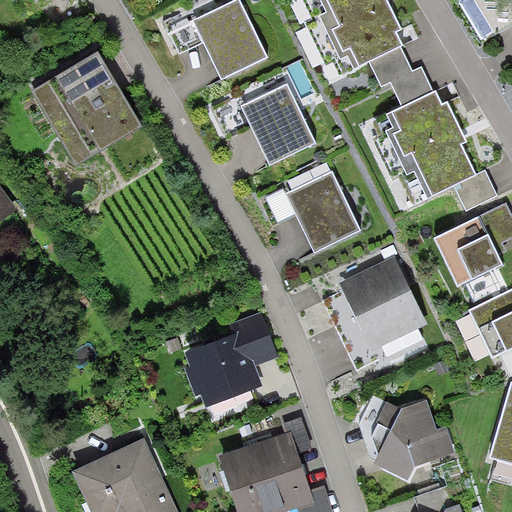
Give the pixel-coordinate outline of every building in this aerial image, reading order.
[(208,42),(223,77),(264,58),(237,0),(234,0),(196,17),(208,42)] [(309,0),(318,19),(359,0),(309,0)] [(359,0),(318,19),(343,73),(370,60),(402,45),(396,33),(403,29),(389,0),(359,0)] [(179,52),(208,42),(196,17),(183,13),(165,21),(179,52)] [(402,45),(370,60),(383,87),(391,83),(413,71),(402,45)] [(99,53),(33,92),(79,168),(144,129),(99,53)] [(413,71),(391,83),(402,106),(434,90),(422,66),(413,71)] [(254,128),(273,163),(313,145),(286,85),(245,104),(254,128)] [(387,131),(397,151),(458,121),(448,100),(441,103),(434,90),(402,106),(387,113),(394,128),(387,131)] [(225,140),(254,128),(245,104),(241,94),(211,106),(225,140)] [(458,121),(397,151),(409,174),(416,171),(429,196),(452,185),(476,173),(462,145),(469,141),(458,121)] [(476,173),(452,185),(467,213),(500,195),(486,168),(476,173)] [(296,213),(312,248),(353,229),(326,170),(285,188),(296,213)] [(0,181),(0,222),(20,207),(0,181)] [(270,225),(296,213),(285,188),(282,182),(255,194),(270,225)] [(485,214),(497,241),(511,234),(511,216),(506,204),(485,214)] [(485,214),(435,235),(457,287),(507,266),(497,241),(485,214)] [(391,257),(342,279),(347,287),(376,346),(430,324),(391,257)] [(382,360),(376,346),(347,287),(322,300),(357,372),(382,360)] [(511,289),(468,310),(491,360),(511,350),(511,289)] [(185,350),(207,405),(254,386),(246,367),(277,354),(259,312),(229,325),(232,331),(185,350)] [(448,356),(434,361),(439,374),(453,369),(448,356)] [(511,379),(511,380),(489,458),(511,463),(511,379)] [(376,467),(404,480),(412,463),(455,449),(449,426),(438,430),(427,396),(395,404),(383,399),(372,429),(380,451),(376,467)] [(291,430),(298,453),(312,449),(302,415),(282,421),(285,432),(291,430)] [(285,432),(221,453),(239,511),(271,511),(302,502),(313,499),(310,490),(298,453),(291,430),(285,432)] [(178,511),(148,438),(76,468),(94,511),(117,511),(118,511),(178,511)] [(313,499),(302,502),(304,511),(333,511),(325,484),(310,490),(313,499)] [(460,511),(455,501),(444,504),(440,511),(422,511),(420,510),(419,511),(460,511)]
